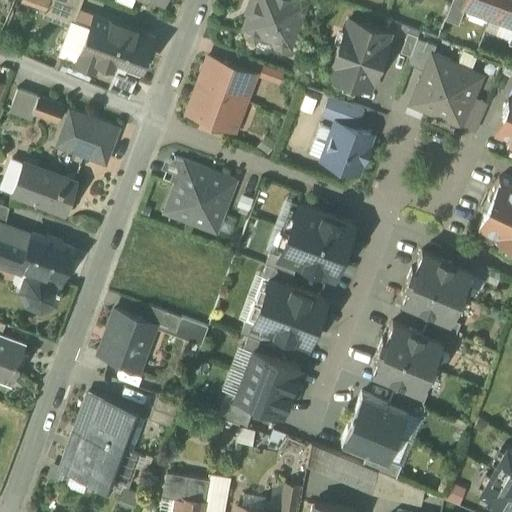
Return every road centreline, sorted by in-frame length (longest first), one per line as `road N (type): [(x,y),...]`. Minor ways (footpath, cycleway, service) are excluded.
road 1 (residential): [(154,122),(10,511)]
road 2 (residential): [(388,216),(154,122)]
road 3 (residential): [(321,393),(388,216)]
road 4 (residential): [(154,122),(0,53)]
road 5 (residential): [(396,195),(386,166),(396,147),(415,138),(445,148),(453,181)]
road 6 (residential): [(199,0),(154,122)]
